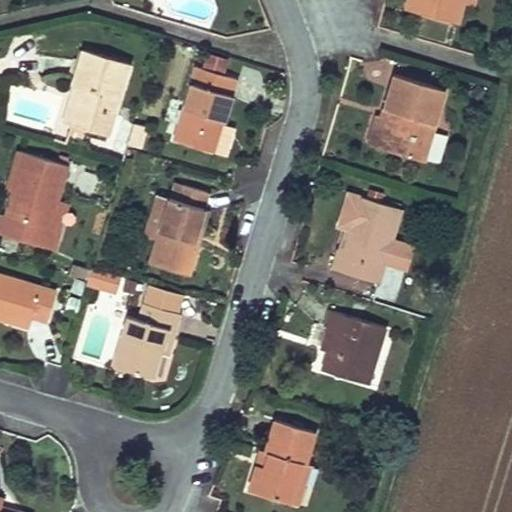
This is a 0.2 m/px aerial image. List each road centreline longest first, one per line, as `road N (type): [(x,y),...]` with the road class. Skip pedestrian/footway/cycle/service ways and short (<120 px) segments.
road 1 (residential): [(283,0),(306,60),(196,413)]
road 2 (residential): [(94,424),(92,486),(136,505),(175,488),(196,413)]
